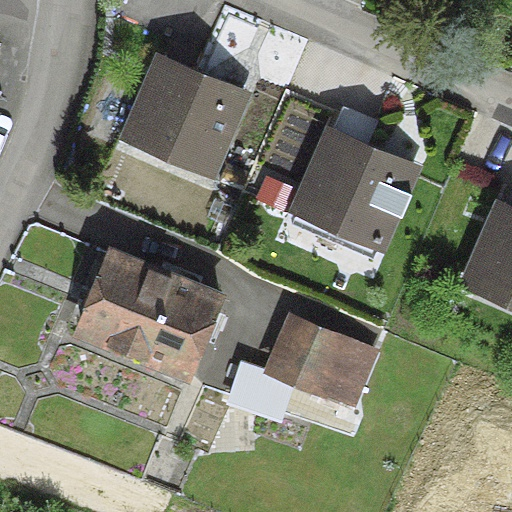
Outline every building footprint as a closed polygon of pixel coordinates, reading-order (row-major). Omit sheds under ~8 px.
[(209,163),(237,98),(158,65),(130,129),(209,163)] [(360,151),(371,127),(338,113),(300,202),(378,236),(406,171),(360,151)] [(511,293),(511,217),(498,211),(470,275),(511,293)] [(78,332),(186,376),(216,301),(109,257),(78,332)] [(347,407),(370,352),(293,320),(269,376),(347,407)]
